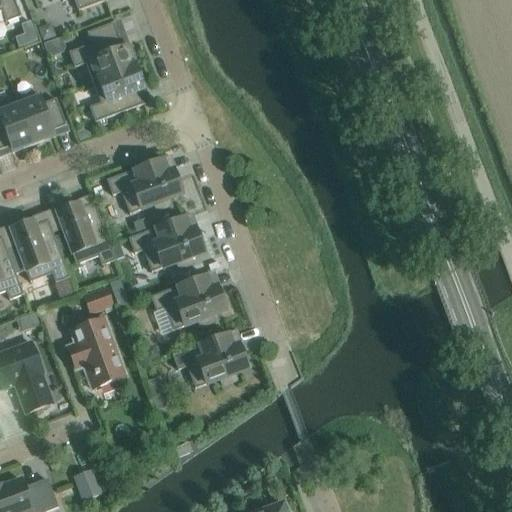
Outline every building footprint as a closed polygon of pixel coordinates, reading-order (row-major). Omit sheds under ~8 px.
[(0,0),(0,13),(1,13),(5,25),(20,19),(13,0),(0,0)] [(50,4),(48,0),(29,0),(34,11),(50,4)] [(60,0),(62,3),(71,0),(73,0),(78,13),(105,3),(103,0),(60,0)] [(30,23),(20,27),(28,46),(37,43),(30,23)] [(93,86),(136,69),(133,59),(130,60),(126,49),(122,50),(113,25),(87,35),(91,47),(69,55),(74,70),(85,66),(93,86)] [(136,69),(93,86),(100,106),(89,110),(95,125),(143,107),(138,93),(142,91),(138,81),(140,80),(136,69)] [(17,103),(33,147),(43,143),(42,141),(53,137),(52,133),(65,128),(55,101),(42,106),(38,95),(17,103)] [(33,147),(17,103),(0,109),(0,152),(9,149),(11,152),(21,148),(22,151),(33,147)] [(156,214),(171,208),(168,202),(184,196),(179,182),(176,183),(173,174),(168,175),(163,161),(106,183),(112,198),(121,195),(129,217),(154,207),(156,214)] [(69,207),(55,212),(76,267),(98,259),(101,268),(115,263),(94,206),(81,210),(79,206),(70,210),(69,207)] [(190,260),(206,254),(200,240),(198,241),(195,232),(190,233),(185,220),(128,241),(134,256),(143,253),(151,275),(176,265),(178,272),(193,266),(190,260)] [(23,224),(9,229),(30,284),(52,276),(55,285),(69,280),(48,223),(35,228),(33,223),(24,227),(23,224)] [(0,295),(5,293),(9,302),(23,297),(2,240),(0,240),(0,295)] [(212,318),(227,312),(222,298),(220,299),(216,290),(212,292),(207,278),(150,299),(155,314),(164,311),(173,333),(197,323),(200,330),(214,325),(212,318)] [(111,290),(90,298),(95,314),(118,306),(111,290)] [(109,315),(77,327),(82,342),(74,346),(83,368),(93,365),(100,386),(131,377),(109,315)] [(234,376),(249,370),(244,357),(242,358),(238,348),(234,350),(228,336),(171,357),(177,372),(186,369),(194,391),(219,382),(222,388),(236,383),(234,376)] [(31,345),(0,356),(0,390),(1,393),(14,387),(25,416),(52,406),(41,377),(43,377),(31,345)] [(154,347),(143,352),(147,363),(159,359),(154,347)] [(159,378),(145,384),(155,412),(170,407),(159,378)] [(85,490),(78,492),(82,504),(101,496),(93,474),(80,478),(85,490)] [(0,511),(51,511),(58,510),(47,482),(24,491),(21,482),(2,488),(2,487),(0,487),(0,511)]
